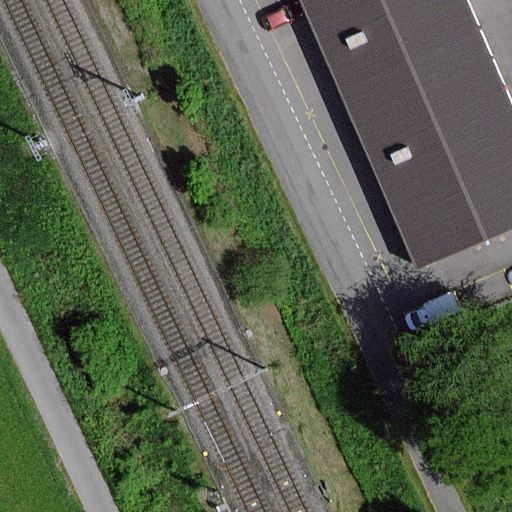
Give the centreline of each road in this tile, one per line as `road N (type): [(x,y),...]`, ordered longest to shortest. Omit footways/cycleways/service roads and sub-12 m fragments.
road 1 (unclassified): [(455,511),(218,0)]
road 2 (unclassified): [(100,511),(0,295)]
